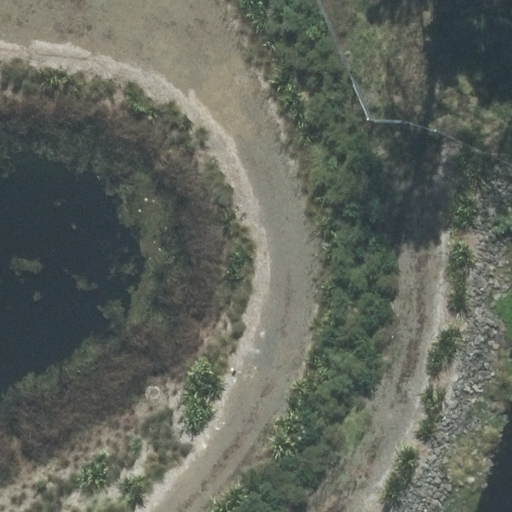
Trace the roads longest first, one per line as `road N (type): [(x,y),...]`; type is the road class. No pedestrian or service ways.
road 1 (track): [(156,0),(206,54),(257,140),(272,223),(272,297),(232,414),(151,511)]
road 2 (track): [(337,511),(437,384),(456,193),(403,0)]
